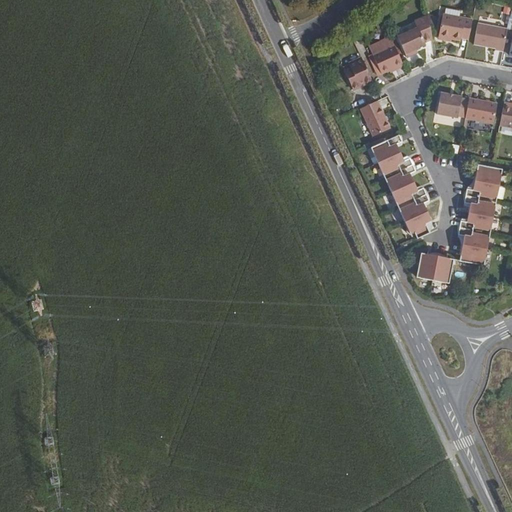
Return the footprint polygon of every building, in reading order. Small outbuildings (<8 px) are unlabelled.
[(470,37),(473,18),(443,12),(439,34),(453,36),(461,39),(462,36),(470,37)] [(433,37),(429,15),(416,21),(419,26),(398,35),(408,56),(420,50),(418,47),(427,43),(426,41),(433,37)] [(503,49),(507,28),(478,22),(473,42),(495,46),(495,48),(503,49)] [(405,63),(395,43),(371,55),(367,57),(376,76),(379,74),(405,63)] [(374,81),(363,58),(351,64),(352,67),(345,70),(354,89),(374,81)] [(437,113),(459,116),(463,95),(441,91),(437,113)] [(470,97),(466,117),(494,122),(498,102),(470,97)] [(379,101),(361,108),(374,136),(391,128),(379,101)] [(511,101),(505,101),(501,124),(511,125),(511,101)] [(398,134),(386,140),(387,142),(372,149),(383,175),(399,169),(401,173),(386,180),(397,204),(412,197),(415,202),(399,209),(410,234),(414,233),(416,238),(429,233),(425,224),(431,221),(423,203),(428,201),(422,188),(416,191),(409,174),(415,171),(409,158),(403,160),(396,144),(401,141),(398,134)] [(478,196),(496,199),(502,170),(477,165),(472,190),(466,189),(463,203),(470,205),(466,222),(460,222),(457,235),(464,236),(459,261),(483,266),(489,236),(471,233),(472,228),(490,231),(495,204),(477,201),(478,196)] [(415,277),(448,283),(453,259),(420,253),(415,277)]
